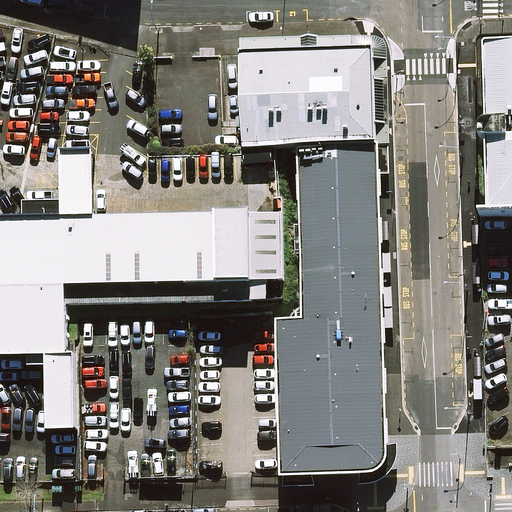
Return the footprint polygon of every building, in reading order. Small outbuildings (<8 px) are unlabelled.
[(511,48),(486,49),(484,52),(486,127),(511,125),(511,48)] [(244,152),(378,148),(374,52),(241,55),(244,152)] [(511,143),(486,145),(488,217),(511,215),(511,143)] [(387,452),(379,149),(323,150),(323,151),(298,152),(304,323),(276,323),(280,474),(368,472),(373,471),(379,467),(384,463),(386,458),(387,452)] [(62,218),(94,218),(94,152),(61,153),(62,218)] [(62,218),(0,219),(0,358),(69,357),(66,289),(285,283),(283,215),(94,218),(62,218)] [(76,366),(52,367),(53,429),(78,429),(76,366)]
